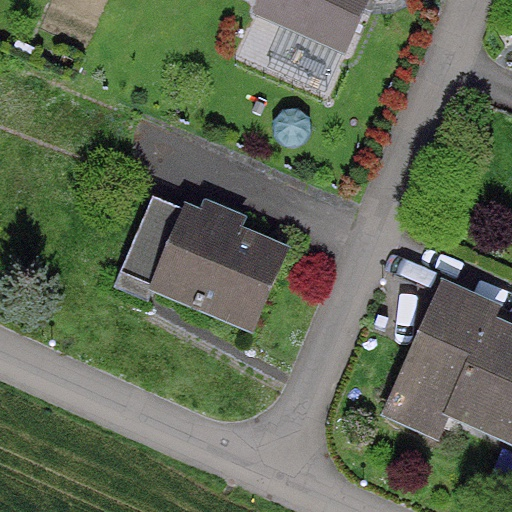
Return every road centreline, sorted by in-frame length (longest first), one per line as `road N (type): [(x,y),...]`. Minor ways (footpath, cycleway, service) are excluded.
road 1 (residential): [(277,479),(475,0)]
road 2 (residential): [(277,479),(0,354)]
